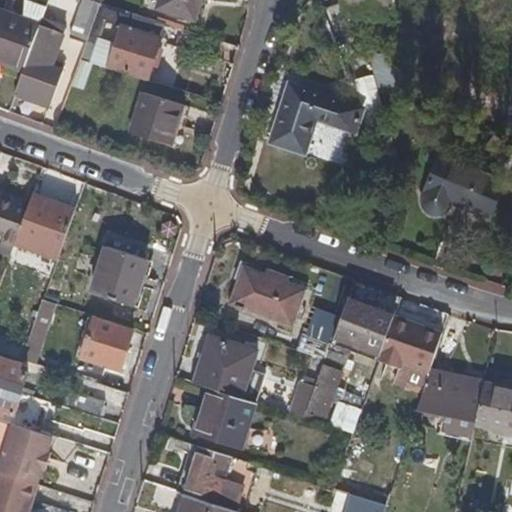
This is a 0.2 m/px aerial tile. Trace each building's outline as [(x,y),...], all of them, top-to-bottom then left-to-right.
[(47,7),(26,0),(21,16),(41,23),(47,7)] [(89,0),(83,0),(70,38),(87,43),(101,4),(89,0)] [(202,0),(160,0),(157,9),(196,22),(202,0)] [(511,0),(346,0),(349,10),(397,14),(394,35),(414,37),(411,62),(444,64),(444,63),(511,69),(511,0)] [(166,24),(101,4),(87,43),(82,59),(148,81),(166,24)] [(21,16),(0,8),(0,63),(24,72),(29,60),(41,23),(21,16)] [(29,60),(24,72),(16,94),(51,108),(64,71),(29,60)] [(364,107),(290,82),(271,141),(306,153),(317,117),(356,131),(364,107)] [(177,103),(143,93),(131,134),(165,144),(177,103)] [(186,106),(177,103),(165,144),(174,146),(186,106)] [(504,180),(440,153),(423,194),(422,201),(423,205),(426,209),(429,212),(433,214),(439,214),(443,213),(448,207),(452,201),(489,217),(504,180)] [(30,205),(0,193),(0,240),(16,246),(16,245),(30,205)] [(35,194),(33,199),(75,214),(77,209),(35,194)] [(33,199),(30,205),(16,245),(59,260),(75,214),(33,199)] [(150,261),(108,246),(93,292),(135,306),(150,261)] [(287,281),(245,265),(231,301),(293,323),(304,291),(286,285),(287,281)] [(442,331),(394,315),(378,360),(399,367),(401,362),(429,372),(431,367),(442,331)] [(135,331),(95,319),(83,357),(109,365),(110,362),(124,366),(135,331)] [(338,322),(331,342),(326,357),(305,416),(324,422),(332,399),(357,409),(361,396),(337,386),(358,329),(338,322)] [(259,347),(210,332),(194,380),(208,384),(255,400),(265,373),(252,369),(259,347)] [(331,342),(303,332),(298,348),(326,357),(331,342)] [(0,352),(24,360),(29,345),(0,335),(0,352)] [(0,388),(25,395),(32,372),(23,369),(25,363),(0,354),(0,388)] [(429,372),(423,391),(418,407),(441,412),(476,420),(485,380),(485,379),(431,367),(429,372)] [(511,386),(485,380),(476,420),(475,424),(511,431),(511,386)] [(255,400),(208,384),(194,429),(243,445),(257,400),(255,400)] [(25,395),(0,388),(0,419),(5,421),(7,414),(17,417),(25,395)] [(105,402),(77,392),(72,409),(101,418),(105,402)] [(476,420),(441,412),(437,428),(472,436),(475,424),(476,420)] [(54,436),(15,424),(0,470),(0,472),(39,484),(44,468),(46,469),(52,453),(49,452),(54,436)] [(232,454),(200,444),(184,492),(237,508),(244,484),(225,478),(232,454)] [(0,472),(0,511),(29,511),(39,484),(0,472)] [(359,481),(339,474),(335,487),(352,493),(355,494),(359,481)] [(237,508),(184,492),(177,511),(244,511),(245,511),(237,508)] [(355,494),(352,493),(346,511),(385,511),(388,505),(355,494)]
